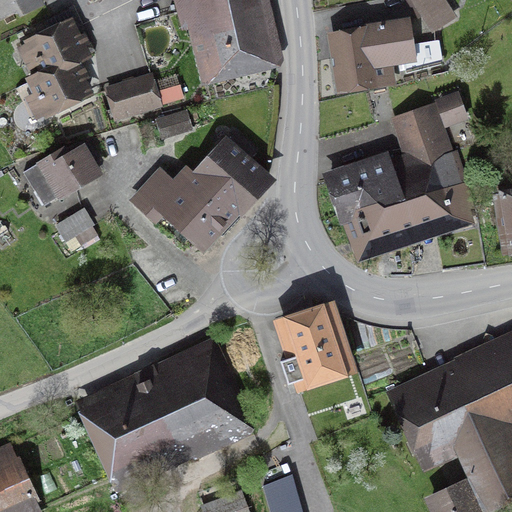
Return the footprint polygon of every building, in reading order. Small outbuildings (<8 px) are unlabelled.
[(0,0),(0,29),(47,9),(42,0),(0,0)] [(174,0),(201,89),(274,73),(256,0),(174,0)] [(443,0),(411,0),(430,27),(452,13),(443,0)] [(22,45),(37,77),(70,62),(85,55),(69,22),(22,45)] [(331,36),(340,98),(399,91),(397,75),(425,70),(423,27),(331,36)] [(86,96),(70,62),(37,77),(22,84),(39,118),(86,96)] [(116,119),(162,103),(153,76),(107,91),(116,119)] [(404,203),(465,184),(448,132),(471,125),(462,95),(437,102),(394,116),(404,149),(328,173),(341,213),(401,193),(404,203)] [(185,113),(158,121),(163,136),(190,129),(185,113)] [(203,250),(264,177),(227,146),(198,179),(188,170),(178,183),(161,169),(138,196),(203,250)] [(25,172),(45,205),(98,173),(83,150),(67,159),(61,150),(25,172)] [(401,193),(341,213),(358,267),(479,228),(465,184),(404,203),(401,193)] [(504,251),(511,250),(511,189),(497,191),(504,251)] [(84,211),(57,226),(65,240),(74,234),(79,244),(96,234),(84,211)] [(289,390),(349,370),(329,309),(282,324),(293,357),(279,361),(289,390)] [(511,511),(511,332),(386,390),(426,478),(462,462),(471,483),(485,511),(511,511)] [(120,484),(250,426),(216,349),(86,407),(120,484)] [(0,511),(39,511),(13,450),(0,454),(0,511)] [(303,511),(292,473),(263,484),(271,511),(303,511)] [(430,503),(434,511),(485,511),(471,483),(430,503)] [(246,511),(239,494),(203,508),(204,511),(246,511)]
